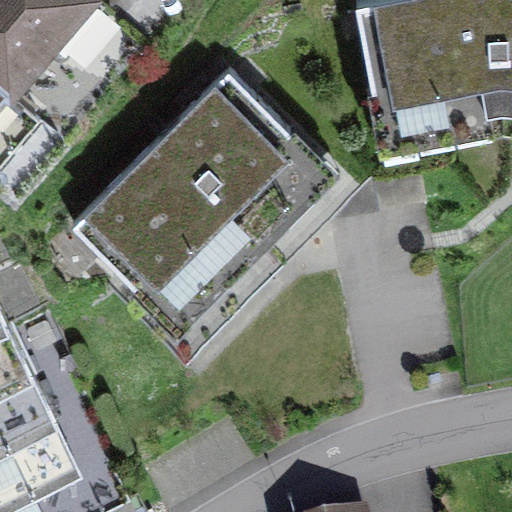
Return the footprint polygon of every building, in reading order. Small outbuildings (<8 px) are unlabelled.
[(0,0),(0,76),(21,94),(98,0),(0,0)] [(511,0),(366,0),(395,140),(511,116),(511,0)] [(233,66),(85,226),(184,317),(332,156),(233,66)] [(45,113),(21,94),(0,76),(0,165),(1,167),(45,113)] [(0,511),(90,511),(123,496),(6,253),(0,246),(0,511)]
